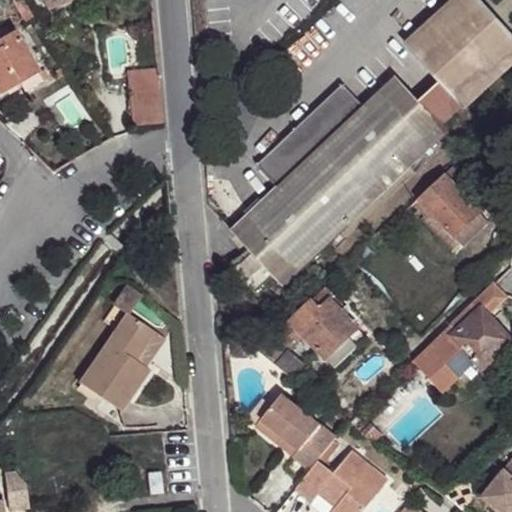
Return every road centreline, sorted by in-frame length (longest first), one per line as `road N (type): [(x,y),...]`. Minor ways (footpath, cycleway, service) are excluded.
road 1 (residential): [(181,144),(215,511)]
road 2 (residential): [(181,144),(121,152),(46,197)]
road 3 (residential): [(168,0),(181,144)]
